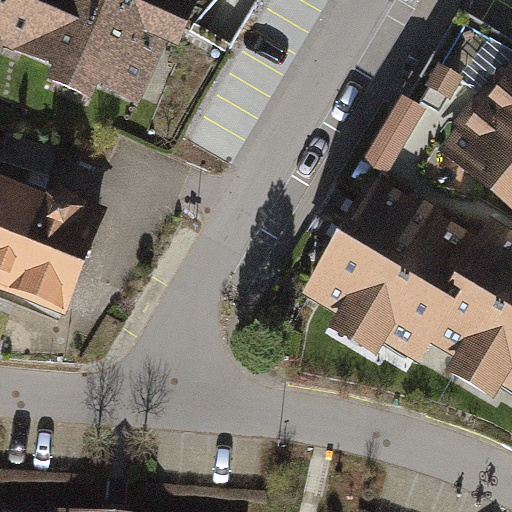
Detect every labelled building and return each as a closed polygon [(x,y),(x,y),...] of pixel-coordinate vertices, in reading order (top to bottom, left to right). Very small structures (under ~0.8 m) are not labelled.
[(0,0),(0,47),(2,44),(138,105),(165,40),(177,45),(194,1),(192,0),(0,0)] [(511,66),(472,114),(511,146),(511,66)] [(451,92),(427,78),(412,105),(436,119),(451,92)] [(511,229),(511,146),(472,114),(432,164),(511,229)] [(98,228),(0,190),(0,307),(59,330),(98,228)] [(398,212),(361,191),(292,308),(321,325),(310,346),(335,360),(420,215),(402,205),(398,212)] [(435,224),(420,215),(335,360),(357,373),(369,353),(401,372),(411,355),(470,255),(430,231),(435,224)] [(455,402),(511,305),(511,253),(481,236),(470,255),(411,355),(440,372),(431,388),(455,402)] [(511,305),(455,402),(478,415),(487,400),(511,414),(511,305)]
